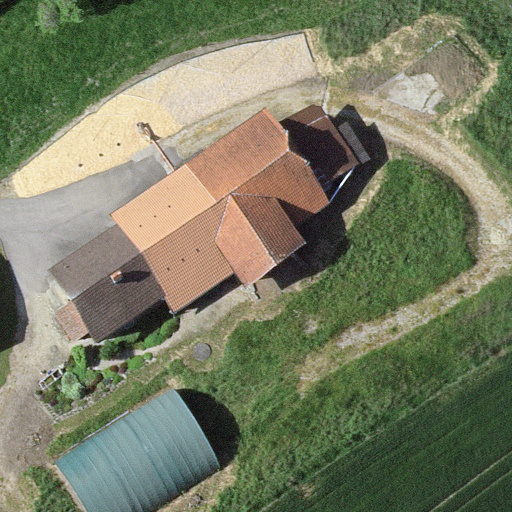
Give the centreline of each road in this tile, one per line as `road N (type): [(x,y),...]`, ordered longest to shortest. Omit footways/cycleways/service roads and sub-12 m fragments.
road 1 (track): [(161,159),(249,109),(342,104),(442,148),(477,180),(499,217),(503,237),(478,274),(257,418)]
road 2 (residential): [(0,214),(92,192),(161,159)]
